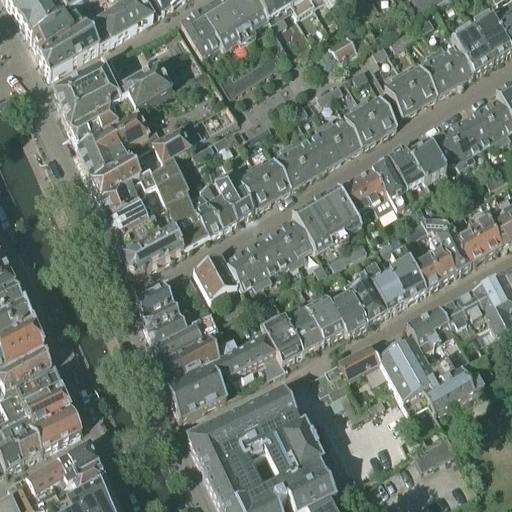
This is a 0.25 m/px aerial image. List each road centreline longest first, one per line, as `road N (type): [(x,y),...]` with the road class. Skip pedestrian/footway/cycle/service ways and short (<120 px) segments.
road 1 (residential): [(116,303),(226,247),(511,76)]
road 2 (residential): [(169,444),(511,265)]
road 3 (residential): [(0,236),(97,442)]
road 4 (residential): [(116,303),(32,101)]
road 5 (residential): [(32,101),(171,25)]
road 6 (residential): [(169,444),(116,303)]
